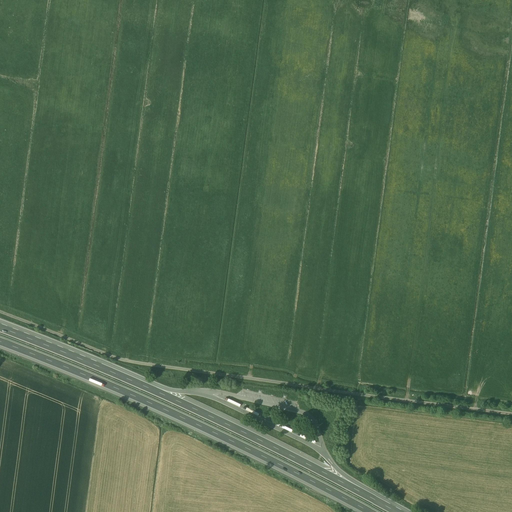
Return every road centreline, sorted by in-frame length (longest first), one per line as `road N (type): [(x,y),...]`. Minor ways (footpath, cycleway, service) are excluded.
road 1 (unclassified): [(0,310),(134,360),(511,412)]
road 2 (motorway): [(0,340),(137,395),(372,511)]
road 3 (motorway): [(380,501),(94,364)]
